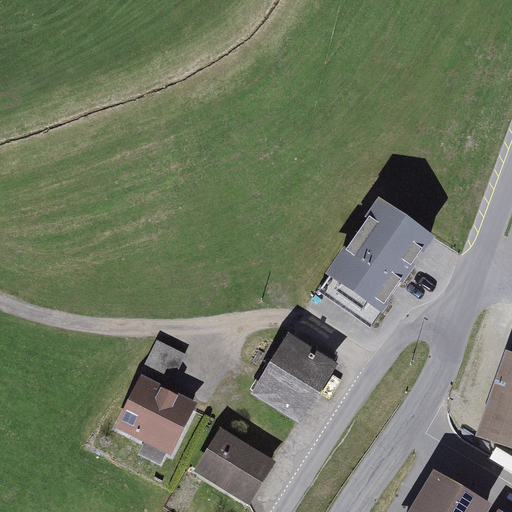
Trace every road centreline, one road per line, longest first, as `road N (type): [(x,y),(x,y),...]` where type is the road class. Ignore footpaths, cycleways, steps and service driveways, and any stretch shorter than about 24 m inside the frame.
road 1 (residential): [(0,305),(80,328),(205,337),(271,325),(312,331),(375,369)]
road 2 (residential): [(451,325),(460,343),(445,374),(348,511)]
road 3 (residential): [(375,369),(280,511)]
road 4 (unclassified): [(511,171),(451,325)]
